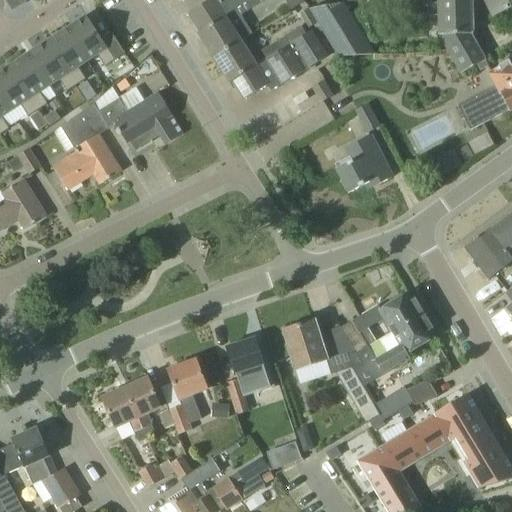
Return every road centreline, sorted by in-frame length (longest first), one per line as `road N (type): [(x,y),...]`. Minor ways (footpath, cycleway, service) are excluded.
road 1 (residential): [(40,367),(133,324),(307,266)]
road 2 (residential): [(0,298),(245,171)]
road 3 (residential): [(245,171),(137,0)]
road 4 (residential): [(511,391),(415,228)]
road 5 (residential): [(130,511),(40,367)]
